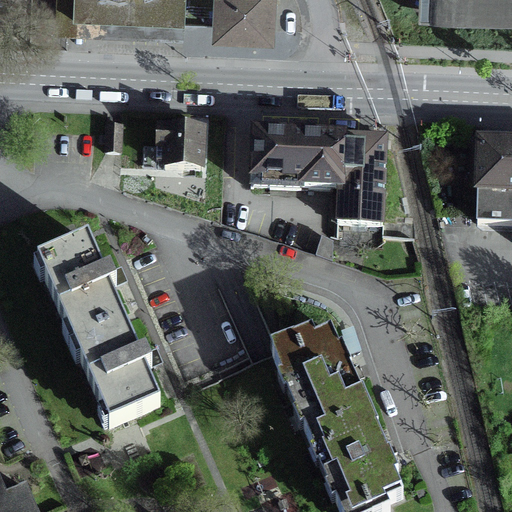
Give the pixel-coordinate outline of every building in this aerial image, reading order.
[(180,23),(217,25),(218,0),(73,0),(73,18),(180,23)] [(218,0),(217,25),(217,31),(244,33),(267,34),(268,0),(218,0)] [(511,0),(415,0),(415,19),(511,24),(511,0)] [(104,156),(119,156),(120,129),(114,129),(106,129),(104,156)] [(201,173),(203,133),(197,133),(156,131),(155,163),(163,163),(162,172),(201,173)] [(334,227),(381,230),(384,142),(325,139),(253,136),(250,192),(299,195),(299,191),(336,193),(334,227)] [(476,194),(464,194),(463,218),(476,218),(476,226),(510,227),(510,209),(511,209),(511,146),(478,145),(476,194)] [(159,408),(143,373),(150,371),(143,355),(136,339),(129,342),(123,326),(108,293),(115,290),(112,283),(108,275),(102,278),(87,244),(36,266),(36,267),(32,269),(39,284),(43,282),(65,333),(61,334),(67,349),(72,348),(72,349),(77,347),(84,362),(79,364),(100,414),(105,412),(113,428),(159,408)] [(303,432),(308,443),(312,453),(318,451),(341,502),(335,505),(337,511),(387,511),(385,507),(401,500),(392,481),(396,480),(387,459),(386,459),(380,447),(374,434),(376,433),(368,416),(361,399),(359,399),(354,386),(348,374),(350,373),(341,352),(337,354),(329,336),(314,343),(310,335),(293,343),(296,349),(271,359),(280,380),(286,377),(309,429),(303,432)] [(0,511),(33,511),(24,491),(6,500),(4,496),(0,486),(0,511)]
